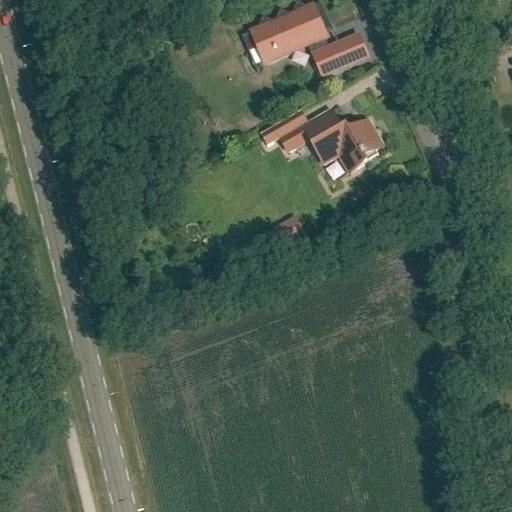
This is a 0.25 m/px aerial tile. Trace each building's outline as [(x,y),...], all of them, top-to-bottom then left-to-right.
[(258,31),(243,37),(249,53),(260,49),(266,63),(307,46),(322,81),(349,70),(339,46),(329,50),(323,38),(334,33),(322,5),(310,10),(298,5),(293,17),(280,12),(275,25),(263,20),(258,31)] [(242,43),(230,48),(238,67),(249,63),(242,43)] [(266,104),(263,115),(279,120),(283,108),(266,104)] [(336,158),(343,160),(351,174),(348,175),(349,176),(371,164),(368,158),(384,149),(369,123),(350,134),(343,132),(332,113),(282,142),(290,155),(311,143),(326,168),(327,167),(326,164),(336,158)] [(279,234),(288,248),(305,237),(297,223),(279,234)] [(191,226),(179,228),(181,243),(193,241),(191,226)]
